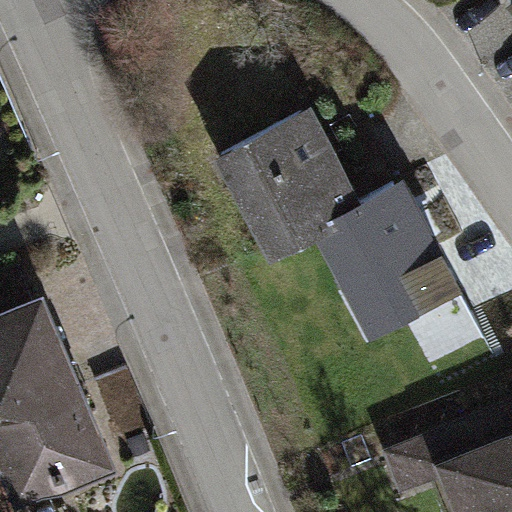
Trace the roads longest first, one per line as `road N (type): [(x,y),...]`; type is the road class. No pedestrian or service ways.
road 1 (residential): [(20,0),(234,511)]
road 2 (residential): [(511,135),(476,81),(386,0)]
